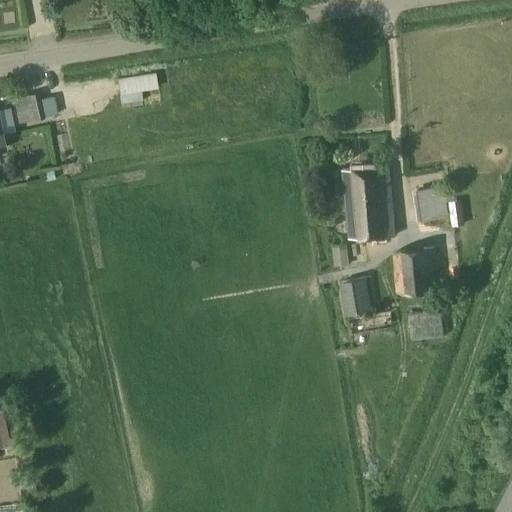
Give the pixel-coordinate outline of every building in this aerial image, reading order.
[(141,90),(158,87),(155,72),(117,78),(121,103),(142,100),(141,90)] [(50,89),(10,99),(16,123),(56,114),(50,89)] [(342,168),(349,237),(395,235),(388,166),(342,168)] [(422,194),(425,224),(450,222),(448,192),(422,194)] [(333,265),(348,263),(345,241),(330,243),(333,265)] [(401,249),(392,254),(396,292),(440,289),(436,246),(401,249)] [(366,276),(339,280),(345,314),(372,310),(366,276)] [(441,309),(407,311),(409,336),(442,334),(441,309)]
